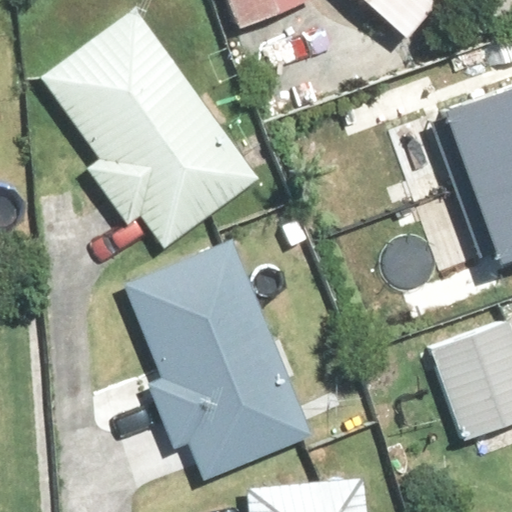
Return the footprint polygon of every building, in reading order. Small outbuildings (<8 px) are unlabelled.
[(272,60),(256,20),(303,2),(302,0),(221,0),(233,29),(219,35),(235,75),(272,60)] [(360,0),(402,35),(431,0),(360,0)] [(254,179),(128,10),(32,81),(92,161),(78,171),(117,223),(131,213),(158,250),(254,179)] [(511,73),(430,103),(458,179),(511,159),(511,73)] [(511,159),(458,179),(483,248),(511,238),(511,159)] [(309,437),(228,238),(115,284),(154,380),(140,385),(166,449),(180,443),(196,483),(309,437)] [(511,342),(503,318),(420,347),(453,440),(511,418),(511,342)] [(360,511),(357,482),(242,493),(243,511),(360,511)]
